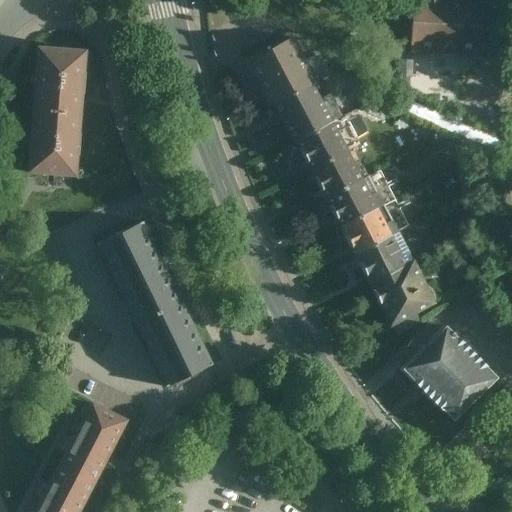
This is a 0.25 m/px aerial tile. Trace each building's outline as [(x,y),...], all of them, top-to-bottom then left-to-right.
[(409,0),(407,52),(485,56),(488,0),(409,0)] [(243,63),(265,103),(312,77),(291,37),(243,63)] [(33,45),(28,108),(78,110),(82,46),(33,45)] [(316,85),(312,77),(265,103),(288,146),(328,125),(308,89),(316,85)] [(28,108),(24,172),(74,174),(78,110),(28,108)] [(288,146),(303,174),(344,153),(328,125),(288,146)] [(303,174),(317,202),(358,180),(344,153),(303,174)] [(317,202),(332,229),(369,209),(379,204),(364,176),(358,180),(317,202)] [(369,209),(332,229),(346,256),(394,232),(412,223),(399,196),(381,205),(387,216),(376,221),(369,209)] [(94,244),(165,388),(212,364),(143,222),(94,244)] [(394,232),(346,256),(362,286),(409,262),(394,232)] [(409,262),(362,286),(384,326),(428,301),(429,298),(429,296),(428,293),(427,291),(425,288),(424,287),(421,285),(419,284),(409,262)] [(494,379),(441,326),(398,370),(450,422),(494,379)] [(104,373),(57,463),(93,483),(128,416),(120,411),(131,389),(104,373)] [(57,463),(31,511),(77,511),(93,483),(57,463)]
